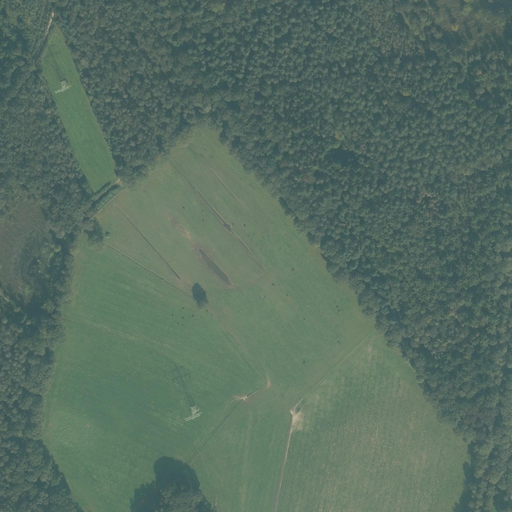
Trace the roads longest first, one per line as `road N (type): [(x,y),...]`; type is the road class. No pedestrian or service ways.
road 1 (track): [(462,511),(471,441),(195,87)]
road 2 (track): [(51,511),(18,428),(70,225),(203,96)]
road 3 (track): [(195,87),(511,57)]
road 4 (track): [(319,75),(396,185),(454,288)]
road 5 (track): [(296,214),(511,152)]
road 6 (track): [(138,16),(23,179)]
road 7 (track): [(511,136),(406,0)]
road 8 (track): [(386,328),(511,253)]
road 9 (track): [(511,511),(511,378)]
road 10 (track): [(0,111),(57,0)]
